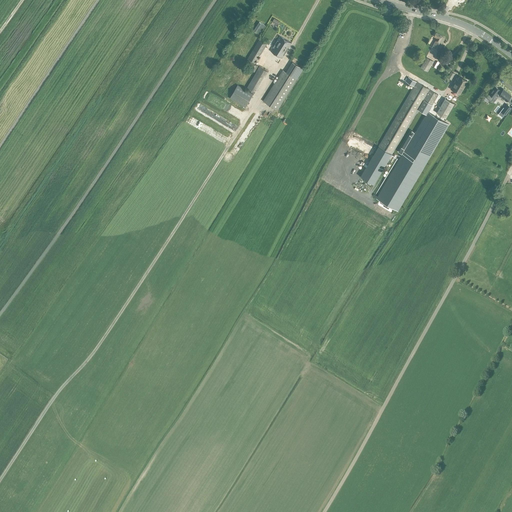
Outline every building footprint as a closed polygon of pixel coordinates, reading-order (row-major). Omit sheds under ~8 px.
[(440,50),(443,44),(442,43),(445,38),(443,36),(436,32),(434,37),(436,38),(435,41),(432,46),(440,50)] [(272,49),(266,58),(278,65),(284,55),(288,48),(291,43),(292,43),(291,43),(280,36),(272,49)] [(308,36),(301,49),(305,51),(312,38),(308,36)] [(261,54),(268,43),(260,38),(245,63),(250,66),(249,68),(254,71),(257,65),(254,63),(260,54),(261,54)] [(428,72),(434,61),(426,57),(420,67),(428,72)] [(263,101),(278,110),(304,69),(293,62),(286,72),(283,70),(282,70),(275,82),(263,101)] [(265,77),(268,72),(259,67),(247,87),(255,92),(264,76),(265,77)] [(501,87),(506,79),(498,74),(493,82),(501,87)] [(451,88),(450,89),(460,94),(462,92),(468,81),(466,79),(459,76),(457,79),(457,80),(456,79),(451,88)] [(414,87),(360,177),(374,184),(424,100),(432,105),(438,95),(408,77),(407,78),(406,80),(405,81),(414,87)] [(238,86),(231,99),(245,107),(252,94),(238,86)] [(500,90),(495,86),(486,97),(491,101),(496,95),(498,97),(499,95),(507,101),(511,95),(504,89),(500,94),(498,92),(500,90)] [(446,118),(454,104),(445,98),(437,112),(446,118)] [(428,114),(378,201),(396,211),(444,124),(428,114)] [(361,136),(368,121),(364,119),(357,135),(361,136)]
